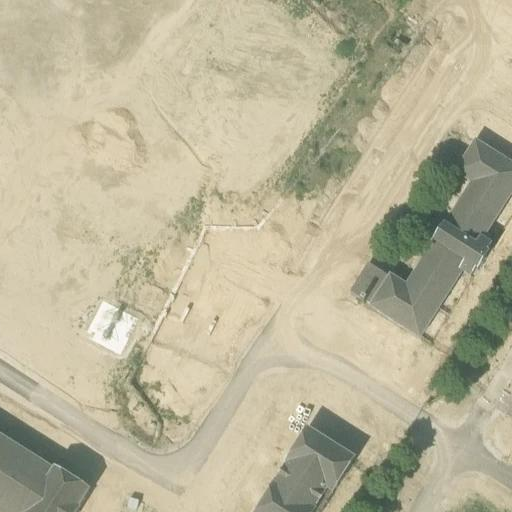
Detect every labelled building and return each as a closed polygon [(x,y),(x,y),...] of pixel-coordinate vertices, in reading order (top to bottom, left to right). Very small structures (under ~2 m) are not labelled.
[(162,425),(131,385),(163,317),(165,318),(167,313),(165,313),(171,302),(172,303),(174,299),(173,298),(207,231),(260,231),(443,18),(433,11),(418,28),(408,21),(404,26),(414,35),(410,41),(412,42),(406,49),(396,42),(392,47),(402,55),(391,67),(387,64),(383,67),(388,71),(375,86),(371,83),(368,86),(372,90),(360,104),(354,100),(352,103),(357,108),(345,123),(340,119),(338,122),(342,126),(330,141),(324,137),(322,140),(327,144),(280,201),(268,213),(262,210),(260,213),(264,217),(258,225),(255,219),(251,221),(253,226),(236,226),(236,220),(232,220),(231,226),(212,226),(212,220),(208,220),(207,226),(203,225),(192,249),(187,247),(185,249),(190,252),(181,270),(176,269),(175,271),(179,274),(143,349),(137,346),(135,350),(139,355),(123,391),(136,408),(134,411),(137,415),(141,413),(152,427),(148,428),(148,435),(153,435),(151,448),(145,447),(143,454),(149,455),(147,466),(152,468),(162,425)] [(486,256),(490,249),(491,248),(482,242),(511,195),(511,167),(476,144),(456,175),(472,185),(410,283),(405,280),(401,286),(391,280),(368,266),(351,294),(362,301),(360,304),(364,307),(366,304),(371,307),(370,309),(420,340),(463,273),(471,278),(476,271),(478,272),(488,257),(486,256)] [(189,308),(185,307),(178,321),(182,322),(189,308)] [(215,321),(212,320),(205,334),(208,336),(215,321)] [(238,333),(236,332),(229,346),(231,347),(228,358),(232,359),(248,326),(246,324),(238,333)] [(322,511),(354,462),(308,432),(287,466),(288,467),(259,511),(322,511)] [(0,511),(79,511),(78,511),(89,494),(55,472),(54,474),(0,439),(0,511)]
